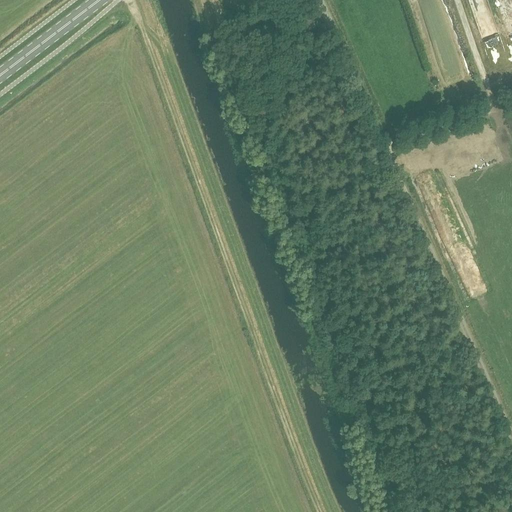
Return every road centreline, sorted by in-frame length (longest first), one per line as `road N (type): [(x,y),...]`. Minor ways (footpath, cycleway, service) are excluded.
road 1 (track): [(130,0),(319,511)]
road 2 (track): [(511,443),(319,0)]
road 3 (primary): [(0,76),(100,0)]
